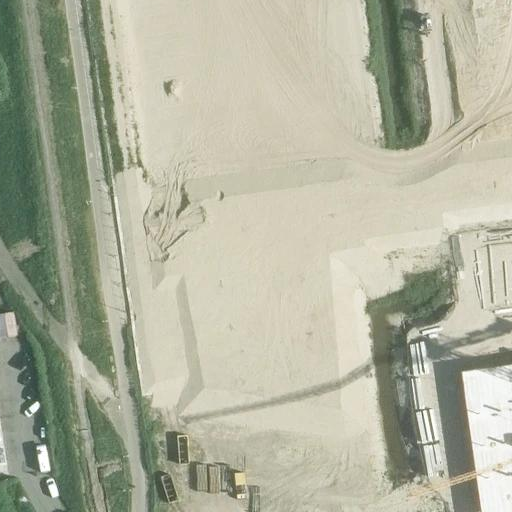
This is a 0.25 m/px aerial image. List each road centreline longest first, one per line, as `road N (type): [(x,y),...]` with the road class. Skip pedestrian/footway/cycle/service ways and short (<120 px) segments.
road 1 (unclassified): [(139,511),(73,0)]
road 2 (residential): [(119,145),(170,511)]
